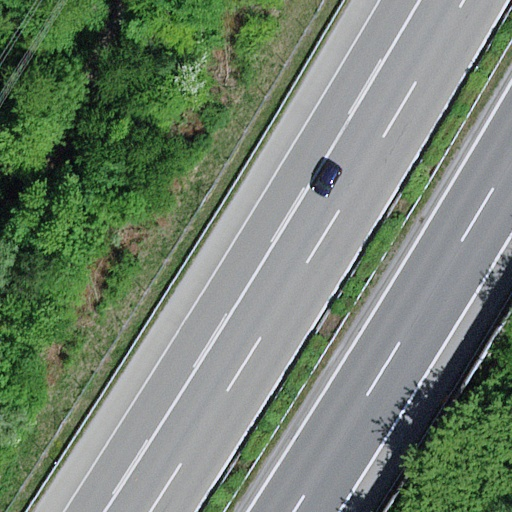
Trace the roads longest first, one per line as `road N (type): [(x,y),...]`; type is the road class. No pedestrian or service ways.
road 1 (motorway): [(460,0),(155,511)]
road 2 (motorway): [(295,511),(511,153)]
